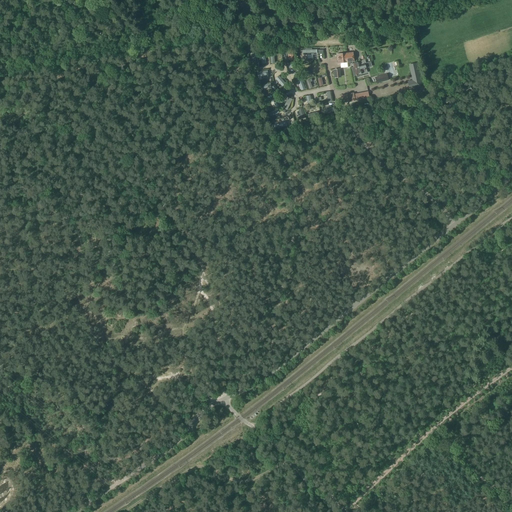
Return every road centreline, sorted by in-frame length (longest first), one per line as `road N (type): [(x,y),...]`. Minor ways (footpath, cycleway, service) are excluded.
road 1 (track): [(217,397),(220,307),(184,225),(163,136),(245,46),(160,26)]
road 2 (unknown): [(511,218),(271,411),(269,423),(345,511)]
road 3 (unclassified): [(221,399),(272,372),(511,175)]
road 4 (track): [(232,17),(245,46),(147,55),(0,86)]
road 5 (track): [(217,397),(267,350),(278,320),(303,190),(287,165)]
road 6 (track): [(217,397),(282,274),(292,219),(287,165)]
road 7 (track): [(511,368),(353,502)]
road 8 (track): [(287,165),(251,99),(245,46),(320,41)]
road 9 (unclassified): [(74,511),(180,440),(221,399)]
road 10 (track): [(320,41),(379,38),(494,0)]
road 11 (unclassified): [(334,511),(221,399)]
road 12 (track): [(294,11),(237,30),(160,26)]
